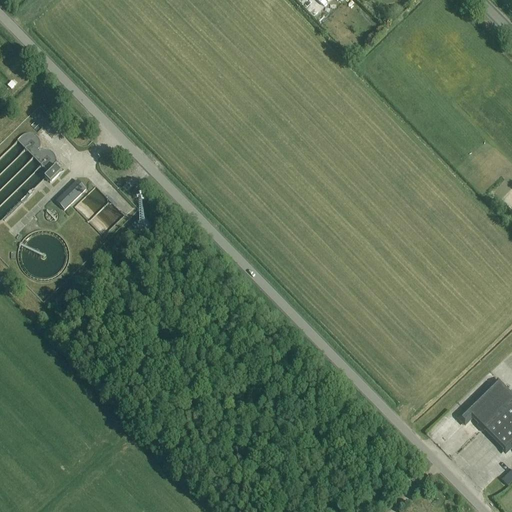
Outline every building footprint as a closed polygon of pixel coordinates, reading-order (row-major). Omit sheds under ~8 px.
[(39,154),(40,152),(40,151),(40,149),(40,147),(40,145),(39,142),(38,140),(34,137),(32,136),(29,136),(27,136),(25,137),(23,138),(18,143),(49,175),(45,180),(50,185),(56,178),(54,177),(63,169),(57,163),(57,162),(56,159),(55,157),(54,156),(52,154),(50,153),(47,152),(45,152),(42,153),(39,154)] [(64,212),(86,191),(78,182),(56,204),(64,212)] [(511,403),(511,395),(499,382),(460,420),(466,426),(473,420),(483,431),(511,403)] [(511,403),(483,431),(505,454),(511,448),(511,449),(511,403)] [(511,471),(502,482),(508,488),(511,484),(511,471)]
